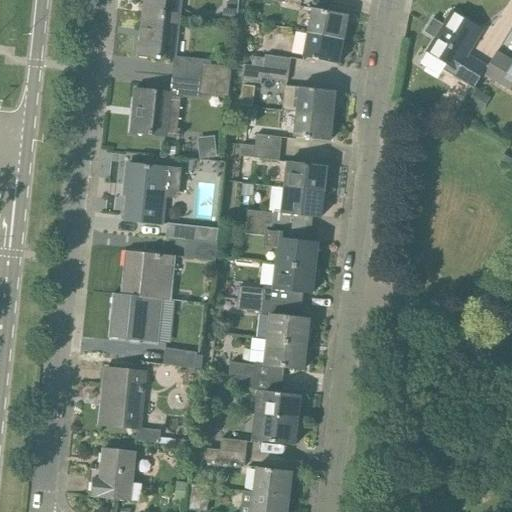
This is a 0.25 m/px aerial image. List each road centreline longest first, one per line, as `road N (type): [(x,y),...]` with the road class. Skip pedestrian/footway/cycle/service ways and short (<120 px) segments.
road 1 (residential): [(39,511),(95,0)]
road 2 (residential): [(351,293),(391,0)]
road 3 (secondary): [(0,378),(26,144)]
road 4 (residential): [(326,511),(351,293)]
road 5 (residential): [(489,363),(386,298),(351,293)]
road 6 (secondary): [(26,144),(42,0)]
